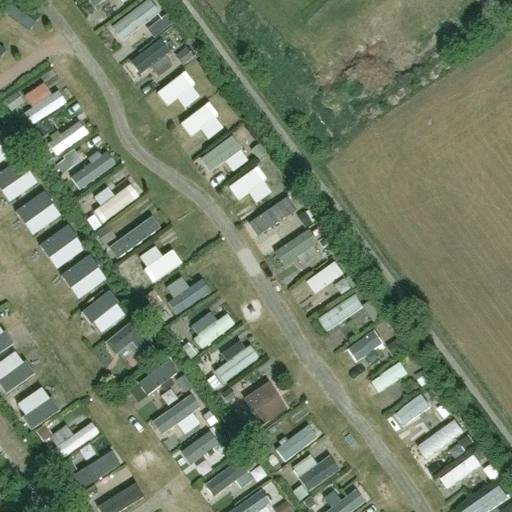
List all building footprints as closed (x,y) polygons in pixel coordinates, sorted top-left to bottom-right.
[(89,0),(98,11),(111,0),(89,0)] [(128,46),(164,11),(152,0),(149,0),(115,33),(128,46)] [(0,52),(21,37),(9,21),(0,27),(0,52)] [(171,65),(172,67),(184,60),(170,37),(141,55),(154,75),(171,65)] [(34,59),(7,77),(16,89),(42,71),(34,59)] [(157,85),(166,107),(185,100),(186,103),(202,97),(193,72),(157,85)] [(31,127),(69,106),(60,91),(23,112),(31,127)] [(191,127),(213,111),(206,101),(184,117),(191,127)] [(79,123),(50,145),(60,158),(90,136),(79,123)] [(211,175),(246,154),(235,135),(200,156),(211,175)] [(105,160),(70,179),(77,193),(113,173),(105,160)] [(238,206),(273,179),(259,161),(224,187),(238,206)] [(0,172),(0,193),(11,205),(33,184),(12,162),(0,172)] [(132,187),(95,213),(102,224),(139,198),(132,187)] [(34,200),(16,213),(21,220),(40,208),(34,200)] [(281,201),(251,224),(262,237),(291,215),(281,201)] [(32,229),(49,216),(43,207),(25,221),(32,229)] [(43,263),(75,235),(64,223),(32,250),(43,263)] [(282,267),(321,242),(312,228),(273,253),(282,267)] [(177,248),(140,273),(149,286),(186,260),(177,248)] [(85,256),(55,284),(66,296),(96,267),(85,256)] [(318,296),(347,279),(337,262),(308,279),(318,296)] [(88,331),(120,304),(109,292),(77,318),(88,331)] [(329,333),(368,312),(359,297),(321,318),(329,333)] [(383,304),(369,312),(375,323),(389,316),(383,304)] [(153,347),(134,324),(104,348),(115,361),(131,348),(139,357),(153,347)] [(352,347),(363,360),(390,337),(379,324),(352,347)] [(177,345),(190,341),(184,327),(172,332),(177,345)] [(16,328),(0,338),(0,359),(26,343),(16,328)] [(220,386),(260,357),(248,341),(209,370),(220,386)] [(0,379),(8,395),(48,376),(41,360),(0,379)] [(142,403),(179,375),(167,360),(130,387),(142,403)] [(403,362),(372,382),(381,396),(412,376),(403,362)] [(251,416),(277,392),(264,378),(239,402),(251,416)] [(43,403),(40,397),(26,405),(40,428),(72,409),(61,391),(43,403)] [(403,427),(435,409),(427,394),(394,412),(403,427)] [(213,427),(190,397),(162,418),(171,431),(188,419),(201,435),(213,427)] [(418,446),(431,462),(468,434),(455,418),(418,446)] [(311,427),(276,445),(285,461),(320,442),(311,427)] [(451,489),(482,463),(471,450),(440,476),(451,489)] [(318,488),(342,472),(332,456),(308,473),(318,488)] [(235,475),(240,483),(257,471),(247,457),(207,484),(212,491),(235,475)] [(219,499),(239,483),(234,477),(214,493),(219,499)] [(467,511),(495,511),(511,499),(498,481),(463,507),(467,511)] [(108,491),(104,484),(93,490),(102,507),(94,511),(122,511),(141,502),(133,489),(123,495),(117,485),(108,491)] [(261,491),(232,510),(233,511),(258,511),(270,505),(261,491)] [(339,501),(336,492),(320,499),(325,511),(350,511),(368,504),(362,491),(339,501)]
